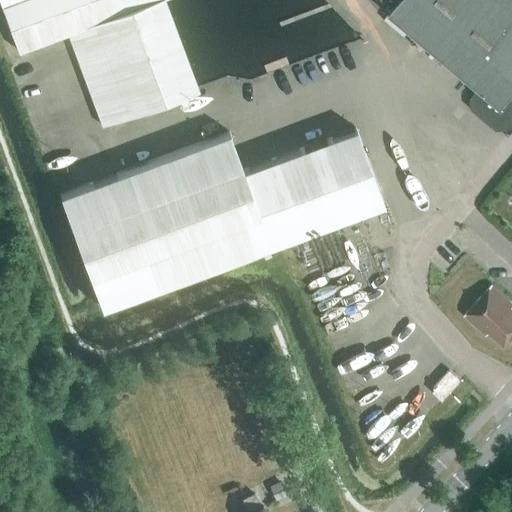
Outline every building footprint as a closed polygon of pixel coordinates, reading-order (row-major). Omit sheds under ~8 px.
[(0,0),(0,1),(18,51),(67,33),(101,125),(198,89),(198,87),(165,0),(0,0)] [(509,120),(511,116),(511,0),(399,0),(389,12),(476,83),(469,91),(470,102),(497,125),(504,125),(509,120)] [(383,204),(355,129),(242,171),(228,133),(59,197),(101,310),(290,239),(383,204)] [(351,233),(349,226),(341,229),(344,236),(351,233)] [(504,345),(511,336),(511,307),(511,305),(511,302),(492,285),(465,315),(486,334),(489,331),(504,345)] [(283,484),(272,489),(277,500),(288,494),(283,484)] [(265,511),(263,506),(260,507),(254,494),(243,499),(248,511),(265,511)]
